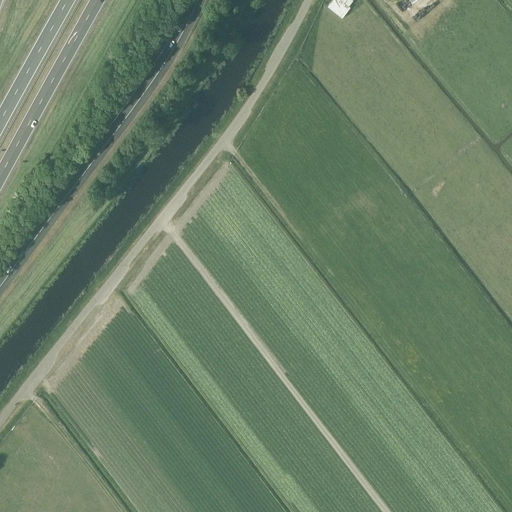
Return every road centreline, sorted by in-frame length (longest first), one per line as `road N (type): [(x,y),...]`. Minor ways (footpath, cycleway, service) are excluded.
road 1 (unclassified): [(0,421),(223,144),(306,0)]
road 2 (track): [(509,511),(223,144)]
road 3 (track): [(385,511),(161,221)]
road 4 (trunk): [(0,276),(163,50),(189,0)]
road 5 (trunk): [(0,176),(96,0)]
road 6 (track): [(120,511),(26,388)]
road 7 (trunk): [(66,0),(0,120)]
